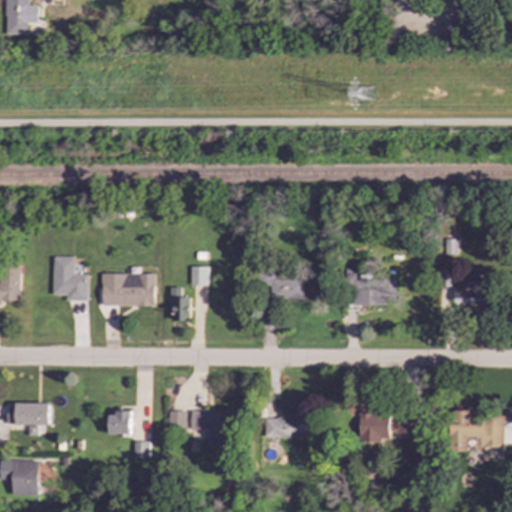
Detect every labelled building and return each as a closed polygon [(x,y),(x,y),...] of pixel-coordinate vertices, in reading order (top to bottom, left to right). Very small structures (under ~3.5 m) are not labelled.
[(5,0),(5,35),(27,35),(28,23),(38,23),(38,6),(28,6),(28,0),(5,0)] [(475,2),(457,1),(456,28),(474,29),(475,2)] [(74,257),(53,257),(52,295),(66,295),(66,300),(87,301),(87,274),(73,274),(74,257)] [(207,267),(190,266),(189,285),(206,285),(207,267)] [(0,300),(19,301),(19,267),(0,267),(0,300)] [(347,305),(384,305),(384,300),(394,300),(395,279),(353,278),(354,269),(348,269),(347,305)] [(438,287),(452,287),(452,300),(472,300),(473,308),(483,308),(483,281),(452,281),(452,269),(437,269),(438,287)] [(101,306),(153,306),(153,274),(102,273),(101,306)] [(303,299),(303,278),(270,279),(270,300),(303,299)] [(188,321),(189,297),(180,297),(180,287),(171,287),(171,320),(188,321)] [(49,425),(48,403),(7,403),(7,425),(21,424),(21,434),(40,434),(39,425),(49,425)] [(168,410),(167,427),(184,428),(185,411),(168,410)] [(228,410),(190,411),(190,429),(207,429),(207,447),(229,447),(228,410)] [(472,410),(451,411),(451,451),(469,451),(469,447),(504,447),(504,415),(472,416),(472,410)] [(108,434),(130,434),(130,412),(108,412),(108,434)] [(311,438),(312,418),(295,418),(295,414),(279,413),(278,418),(265,418),(264,437),(311,438)] [(388,441),(388,414),(359,413),(359,440),(388,441)] [(396,437),(418,438),(418,419),(396,418),(396,437)] [(133,457),(148,457),(149,441),(133,441),(133,457)] [(0,479),(10,479),(10,496),(38,496),(39,460),(0,460),(0,479)]
